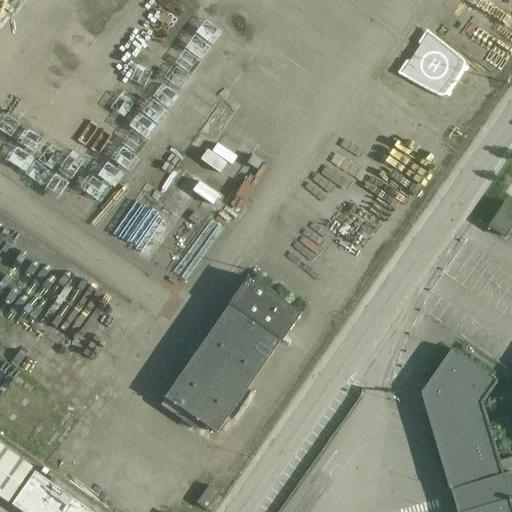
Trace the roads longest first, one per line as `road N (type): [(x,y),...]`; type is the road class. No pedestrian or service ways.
road 1 (unclassified): [(236,511),(511,118)]
road 2 (unknown): [(357,415),(391,422),(405,436),(429,511)]
